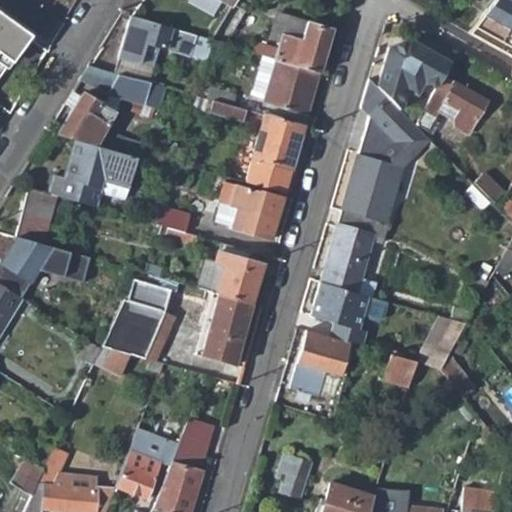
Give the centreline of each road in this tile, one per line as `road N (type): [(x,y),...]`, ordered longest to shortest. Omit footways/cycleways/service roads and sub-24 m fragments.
road 1 (residential): [(225,511),(374,0)]
road 2 (residential): [(0,171),(112,0)]
road 3 (residential): [(380,0),(511,71)]
